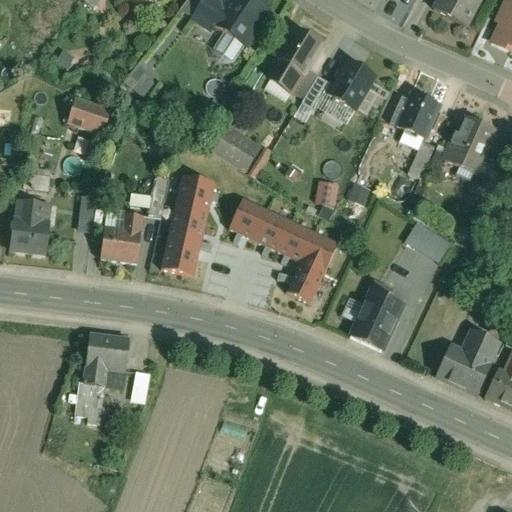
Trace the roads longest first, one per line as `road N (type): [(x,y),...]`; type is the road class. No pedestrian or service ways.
road 1 (secondary): [(0,293),(179,317),(278,346),(511,448)]
road 2 (residential): [(511,97),(319,0)]
